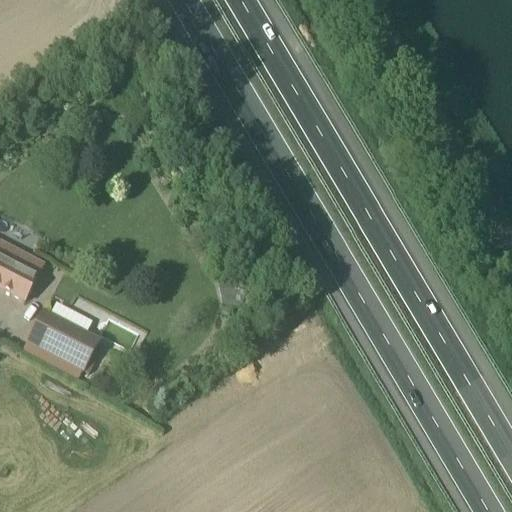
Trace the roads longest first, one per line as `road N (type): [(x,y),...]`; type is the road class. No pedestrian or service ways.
road 1 (motorway): [(186,0),(491,511)]
road 2 (motorway): [(511,446),(245,0)]
road 3 (unclassified): [(511,229),(375,0)]
